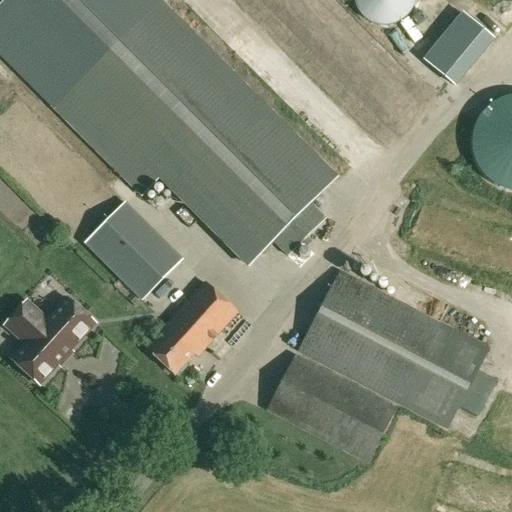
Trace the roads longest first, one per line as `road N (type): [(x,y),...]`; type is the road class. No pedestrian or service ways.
road 1 (unclassified): [(116,511),(511,35)]
road 2 (unclassified): [(0,98),(108,0)]
